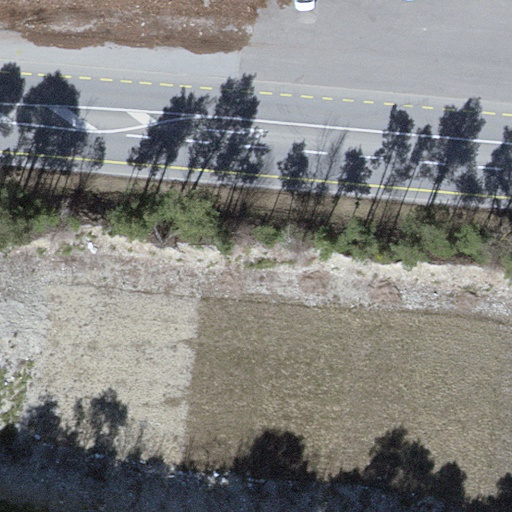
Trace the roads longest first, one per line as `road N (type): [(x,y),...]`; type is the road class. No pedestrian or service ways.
road 1 (motorway): [(511,104),(293,47),(0,23)]
road 2 (motorway): [(0,259),(263,280),(511,334)]
road 3 (primary): [(511,165),(0,124)]
